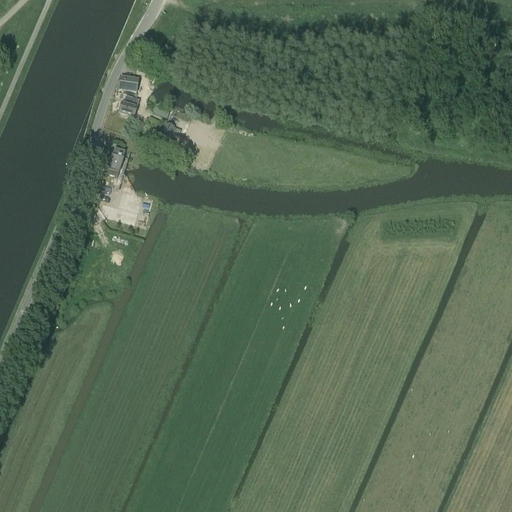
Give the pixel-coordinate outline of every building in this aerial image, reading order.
[(138,81),(120,78),(118,92),(136,95),(138,81)] [(122,103),(118,115),(134,120),(138,108),(137,108),(139,102),(132,100),(130,106),(122,103)] [(166,121),(169,115),(156,109),(153,116),(166,121)] [(169,141),(174,129),(166,125),(161,137),(169,141)] [(174,130),(171,139),(177,142),(181,133),(174,130)] [(143,148),(154,152),(158,142),(147,137),(143,148)] [(161,138),(155,151),(164,155),(169,142),(161,138)] [(117,180),(125,153),(115,150),(106,177),(117,180)] [(108,266),(116,269),(121,257),(112,254),(108,266)]
